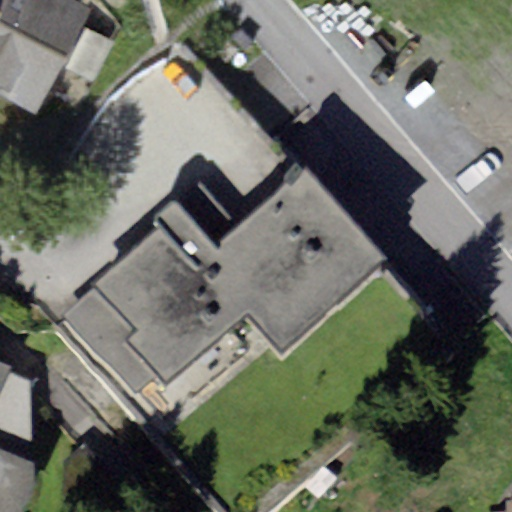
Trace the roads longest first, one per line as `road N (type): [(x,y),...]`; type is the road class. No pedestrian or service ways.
road 1 (residential): [(255,0),(511,295)]
road 2 (residential): [(0,324),(154,511)]
road 3 (unknown): [(0,222),(32,222),(85,200),(188,108)]
